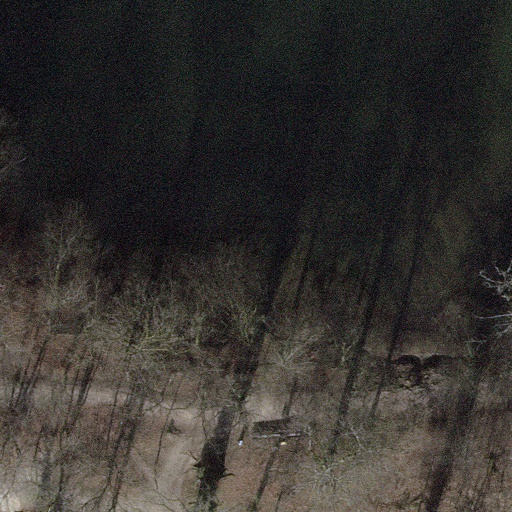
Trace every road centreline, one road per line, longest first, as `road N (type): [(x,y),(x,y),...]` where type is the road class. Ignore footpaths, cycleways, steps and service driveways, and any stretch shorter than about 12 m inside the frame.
road 1 (track): [(511,384),(327,431),(192,414)]
road 2 (track): [(192,414),(0,367)]
road 3 (track): [(0,467),(159,506)]
